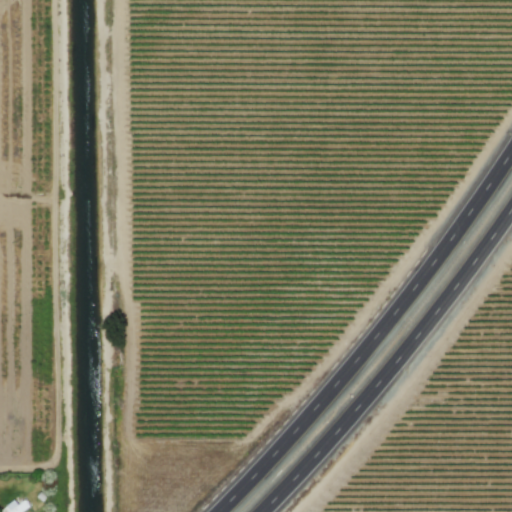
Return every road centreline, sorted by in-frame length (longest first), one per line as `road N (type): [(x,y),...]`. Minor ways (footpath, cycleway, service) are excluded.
road 1 (primary): [(511,157),(365,353),(221,511)]
road 2 (primary): [(265,511),(390,376),(511,212)]
